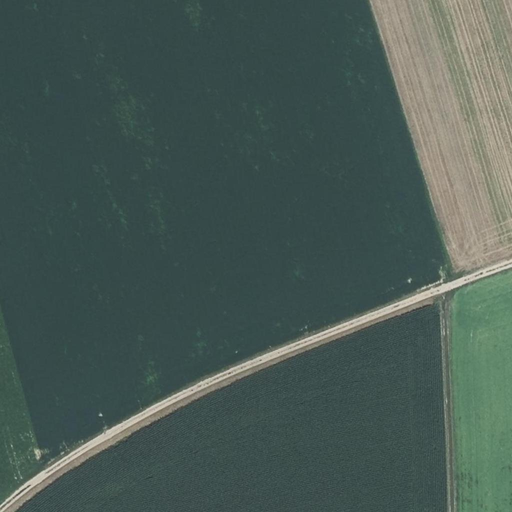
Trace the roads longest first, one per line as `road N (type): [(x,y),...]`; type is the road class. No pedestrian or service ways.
road 1 (track): [(6,511),(63,464),(227,374),(444,286)]
road 2 (track): [(444,286),(452,511)]
